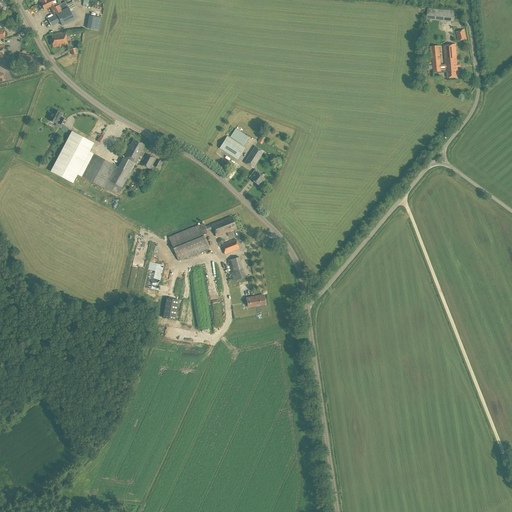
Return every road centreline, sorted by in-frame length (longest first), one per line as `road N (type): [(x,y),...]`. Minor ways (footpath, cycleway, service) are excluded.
road 1 (tertiary): [(306,304),(294,259),(277,234),(209,169),(62,76),(17,0)]
road 2 (track): [(511,476),(403,197)]
road 3 (tertiary): [(337,511),(306,304)]
road 4 (unclassified): [(306,304),(431,163)]
road 5 (unclassified): [(444,147),(478,96),(468,0)]
road 6 (track): [(54,66),(0,183)]
